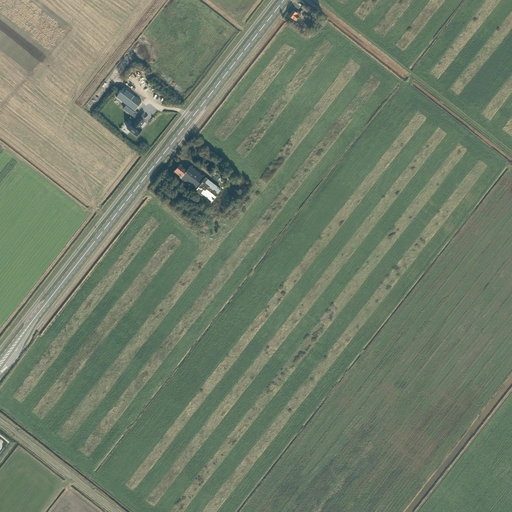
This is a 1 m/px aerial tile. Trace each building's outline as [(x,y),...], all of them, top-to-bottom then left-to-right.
[(294,11),(289,17),(296,22),(301,14),(298,12),(297,13),(294,11)] [(124,89),(117,98),(135,112),(143,103),(124,89)] [(132,122),(127,129),(136,136),(142,130),(139,128),(140,126),(140,127),(144,122),(139,118),(134,123),(132,122)] [(183,175),(187,170),(180,165),(174,173),(180,177),(179,178),(187,185),(190,181),(183,175)] [(190,181),(187,185),(193,189),(192,191),(194,193),(195,191),(211,203),(221,190),(190,166),(187,170),(183,175),(190,181)]
